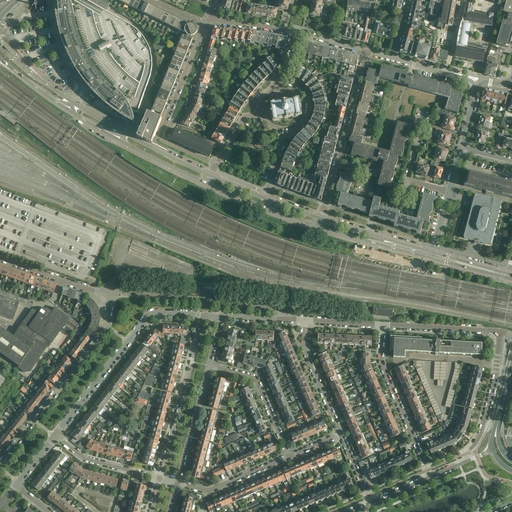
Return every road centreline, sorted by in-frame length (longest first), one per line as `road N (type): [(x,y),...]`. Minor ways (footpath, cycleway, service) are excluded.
road 1 (residential): [(215,165),(269,89),(282,81),(297,85),(307,113),(281,141),(263,196)]
road 2 (residential): [(54,435),(150,313),(203,315)]
road 3 (residential): [(0,463),(105,326),(107,293)]
road 4 (secondary): [(44,91),(205,184)]
road 5 (residential): [(286,318),(280,308),(107,293)]
road 6 (residential): [(203,315),(158,477)]
road 7 (residential): [(381,324),(380,360),(429,476)]
road 8 (residential): [(499,332),(483,424),(466,461)]
road 9 (residential): [(209,366),(255,378),(289,456)]
road 10 (residential): [(177,483),(209,366)]
road 11 (residential): [(340,433),(303,346),(304,320)]
road 12 (residential): [(289,456),(208,491),(177,483)]
